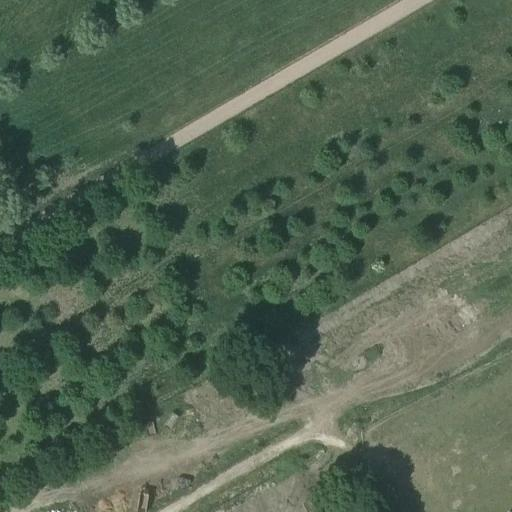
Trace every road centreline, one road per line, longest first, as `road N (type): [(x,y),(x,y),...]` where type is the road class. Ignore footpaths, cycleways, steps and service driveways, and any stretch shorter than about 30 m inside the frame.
road 1 (track): [(4,511),(142,446),(197,450),(285,411),(428,383),(511,330)]
road 2 (track): [(420,0),(0,244)]
